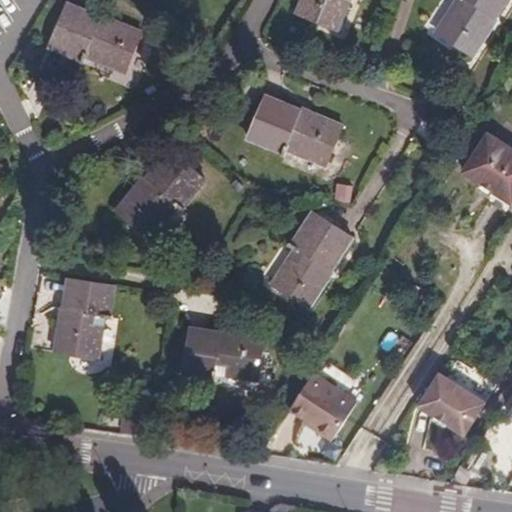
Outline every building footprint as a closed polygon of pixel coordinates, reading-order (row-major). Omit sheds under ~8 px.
[(305,0),(300,13),(338,30),(351,0),(305,0)] [(472,0),(468,8),(460,3),(440,36),(476,57),(500,20),(497,18),(507,0),(472,0)] [(71,1),(52,41),(85,56),(91,42),(102,46),(100,53),(129,67),(146,30),(113,15),(111,18),(71,1)] [(37,86),(53,90),(61,54),(45,51),(37,86)] [(267,95),(250,136),(287,153),(293,139),(304,144),(301,152),(330,164),(346,127),(311,111),(311,114),(267,95)] [(462,172),(480,183),(491,190),(493,191),(489,200),(505,210),(511,199),(511,147),(487,132),(462,172)] [(327,177),(340,183),(352,155),(339,149),(327,177)] [(180,205),(204,178),(170,150),(143,182),(141,179),(116,207),(148,235),(169,210),(161,204),(168,195),(180,205)] [(491,190),(480,183),(476,190),(487,197),(491,190)] [(356,204),(358,186),(341,184),(339,201),(356,204)] [(352,238),(316,214),(292,248),(307,257),(300,266),(293,262),(276,288),(310,310),(330,280),(326,277),(352,238)] [(114,284),(70,277),(65,315),(59,315),(54,350),(96,357),(101,326),(92,324),(94,314),(108,316),(114,284)] [(225,334),(190,327),(182,372),(214,377),(216,362),(228,364),(227,372),(260,377),(267,337),(226,330),(225,334)] [(438,373),(419,404),(436,415),(437,413),(454,424),(453,426),(466,435),(486,404),(438,373)] [(314,375),(290,410),(305,421),(315,427),(314,429),(332,441),(357,403),(314,375)] [(437,413),(436,415),(453,426),(454,424),(437,413)] [(125,436),(155,440),(158,419),(128,415),(125,436)] [(315,427),(305,421),(304,422),(314,429),(315,427)]
